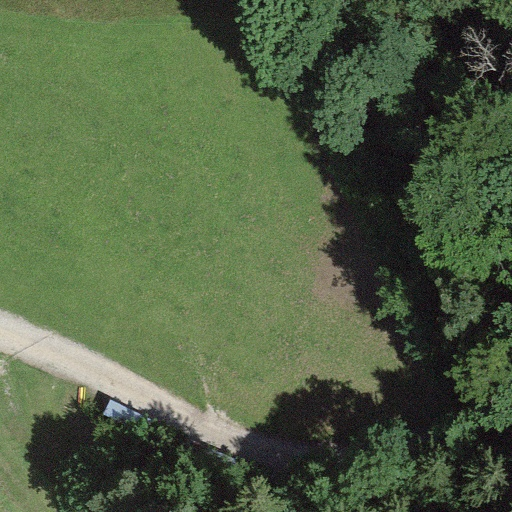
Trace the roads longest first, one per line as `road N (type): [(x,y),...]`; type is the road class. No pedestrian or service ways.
road 1 (track): [(511,488),(353,471),(217,428)]
road 2 (track): [(217,428),(83,385),(0,345)]
